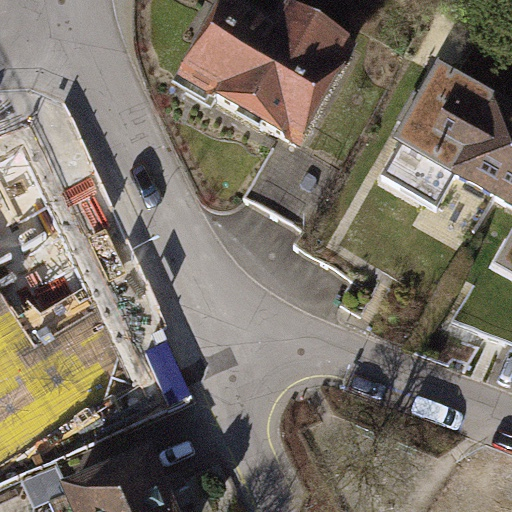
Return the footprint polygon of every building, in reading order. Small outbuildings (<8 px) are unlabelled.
[(224,12),(182,85),(279,141),(289,147),(340,58),(276,20),(272,27),(267,36),(224,12)] [(511,123),(433,78),(394,146),(440,172),(511,212),(511,123)] [(289,147),(279,141),(245,200),(298,230),(332,171),(289,147)] [(24,146),(0,160),(0,466),(139,389),(24,146)] [(67,504),(54,510),(54,511),(179,511),(176,504),(156,461),(66,501),(67,504)]
